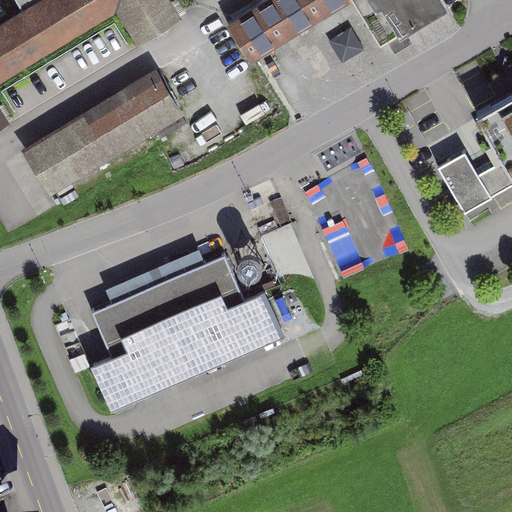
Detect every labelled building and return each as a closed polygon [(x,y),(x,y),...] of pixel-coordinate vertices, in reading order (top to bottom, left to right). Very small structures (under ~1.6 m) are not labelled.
[(14,0),(20,9),(0,20),(0,124),(9,119),(0,104),(0,80),(115,10),(137,44),(182,17),(171,0),(14,0)] [(350,1),(349,0),(267,0),(229,23),(252,60),(350,1)] [(442,0),(372,0),(397,40),(448,9),(442,0)] [(184,111),(156,66),(22,147),(49,192),(184,111)] [(264,80),(243,89),(259,123),(280,114),(264,80)] [(511,94),(497,103),(511,129),(511,94)] [(466,151),(440,167),(466,213),(511,186),(511,176),(504,162),(481,176),(466,151)] [(153,265),(106,285),(112,298),(93,307),(111,350),(90,359),(91,361),(112,409),(281,336),(286,334),(265,284),(244,293),(225,249),(205,258),(200,245),(153,265)]
